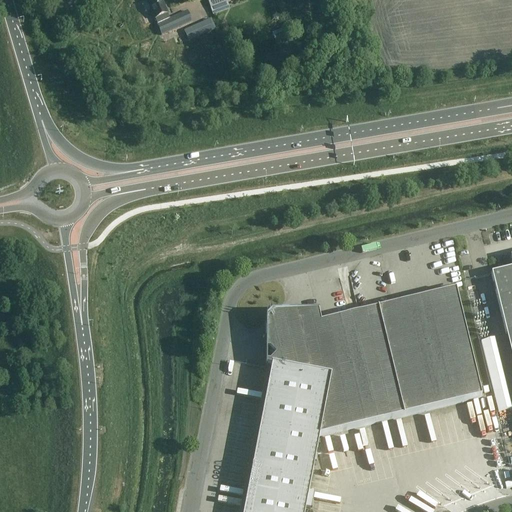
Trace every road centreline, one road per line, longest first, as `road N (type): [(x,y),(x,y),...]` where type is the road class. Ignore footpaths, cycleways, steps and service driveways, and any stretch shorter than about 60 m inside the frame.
road 1 (unclassified): [(190,511),(239,288),(511,215)]
road 2 (primary): [(511,106),(143,169)]
road 3 (primary): [(158,187),(511,126)]
road 4 (track): [(511,176),(207,249)]
road 5 (motorway): [(80,327),(89,221),(108,204),(158,187)]
road 6 (motorway): [(81,511),(88,398),(80,327)]
road 7 (unknown): [(511,386),(473,224)]
road 8 (motorway): [(143,169),(109,168),(72,153),(35,106)]
